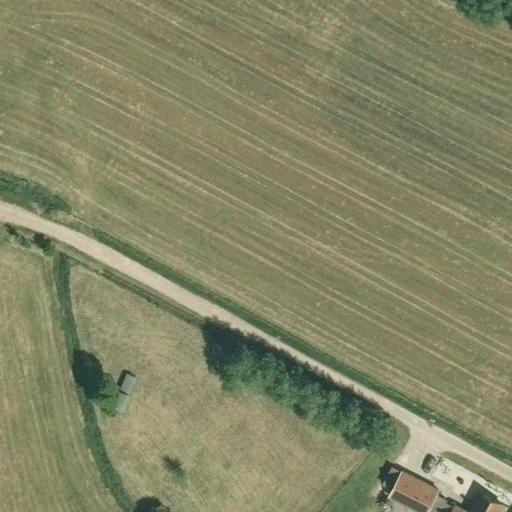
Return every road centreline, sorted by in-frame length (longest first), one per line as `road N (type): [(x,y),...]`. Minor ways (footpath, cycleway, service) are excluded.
road 1 (track): [(0,215),(67,238),(449,441)]
road 2 (track): [(82,246),(35,0)]
